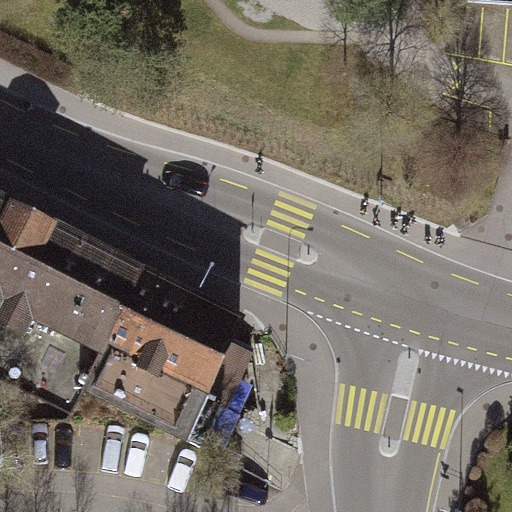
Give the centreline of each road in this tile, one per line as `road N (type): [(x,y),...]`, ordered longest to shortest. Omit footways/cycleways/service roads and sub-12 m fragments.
road 1 (secondary): [(0,130),(282,258),(426,305)]
road 2 (tertiary): [(426,305),(381,511)]
